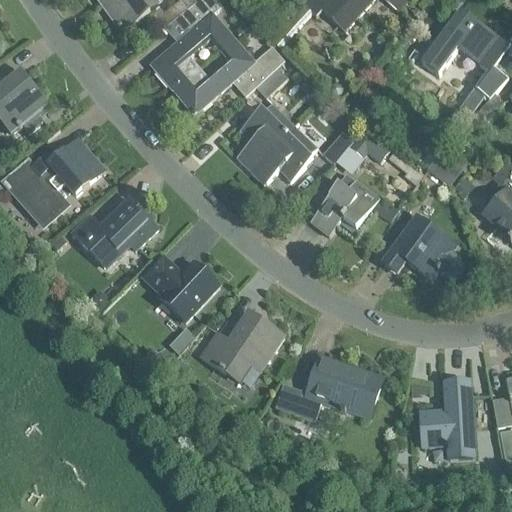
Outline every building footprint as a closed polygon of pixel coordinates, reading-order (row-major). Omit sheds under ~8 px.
[(134,29),(150,18),(154,23),(161,33),(164,31),(188,12),(180,3),(164,15),(153,0),(108,0),(101,6),(111,19),(110,20),(124,39),(135,30),(134,29)] [(220,12),(210,0),(203,0),(188,12),(164,31),(167,35),(180,25),(189,37),(152,69),(173,94),(199,71),(190,61),(210,43),(219,54),(233,42),(212,18),(220,12)] [(411,0),(311,0),(270,43),(278,51),(312,16),(316,20),(321,14),(344,35),(377,0),(382,0),(398,15),(411,0)] [(508,83),(492,71),(508,48),(461,14),(422,67),(439,79),(465,44),(485,60),(479,68),(488,75),(475,93),(489,103),(470,125),(479,134),(504,107),(494,98),(508,83)] [(408,21),(399,31),(407,38),(416,29),(408,21)] [(199,71),(173,94),(195,119),(233,86),(246,101),(284,65),(272,51),(254,66),(233,42),(219,54),(228,65),(209,82),(199,71)] [(266,103),(288,83),(278,72),(256,92),(266,103)] [(21,77),(0,93),(0,121),(12,137),(22,129),(29,137),(44,125),(37,117),(47,109),(21,77)] [(332,89),(330,93),(333,97),(338,99),(341,96),(343,92),(340,88),(336,86),(332,89)] [(236,162),(250,176),(295,130),(273,108),(265,116),(262,113),(239,136),(251,148),(236,162)] [(318,152),(295,130),(250,176),(264,190),(279,175),(290,186),(313,163),(310,160),(318,152)] [(363,162),(367,157),(380,167),(390,154),(364,134),(350,152),(363,162)] [(334,168),(353,146),(342,136),(323,158),(334,168)] [(5,183),(31,213),(44,227),(64,209),(52,195),(64,184),(76,199),(104,174),(78,144),(39,178),(26,164),(5,183)] [(453,185),(461,174),(440,158),(431,168),(453,185)] [(489,200),(497,206),(485,219),(511,242),(509,245),(511,248),(511,246),(511,170),(505,169),(492,184),(499,190),(497,192),(489,200)] [(355,185),(347,179),(311,226),(329,240),(341,224),(355,234),(379,203),(355,185)] [(72,237),(85,250),(104,271),(129,247),(135,254),(158,232),(130,203),(113,220),(114,222),(103,233),(90,220),(72,237)] [(453,256),(457,251),(417,222),(384,267),(397,277),(406,265),(432,284),(439,275),(442,277),(444,278),(445,279),(447,279),(449,279),(451,279),(453,279),(454,278),(456,277),(457,276),(458,275),(459,273),(460,271),(461,270),(461,268),(461,266),(460,264),(459,262),(458,261),(457,259),(456,258),(453,256)] [(182,279),(163,261),(143,282),(162,300),(160,302),(185,326),(219,290),(194,266),(182,279)] [(97,297),(90,304),(100,314),(110,304),(103,297),(97,297)] [(201,362),(213,369),(225,377),(226,376),(241,386),(251,370),(260,376),(284,340),(249,316),(229,345),(218,337),(201,362)] [(195,340),(186,332),(170,349),(179,357),(195,340)] [(281,413),(315,425),(321,406),(338,412),(337,414),(345,416),(346,415),(371,423),(385,382),(318,359),(318,361),(319,361),(307,397),(288,391),(281,413)] [(172,367),(166,375),(182,388),(189,381),(172,367)] [(511,381),(507,383),(510,401),(492,404),(497,432),(511,429),(511,381)] [(446,416),(420,417),(422,451),(448,450),(449,464),(474,462),(470,387),(445,388),(446,416)] [(511,434),(501,437),(508,478),(511,477),(511,434)]
